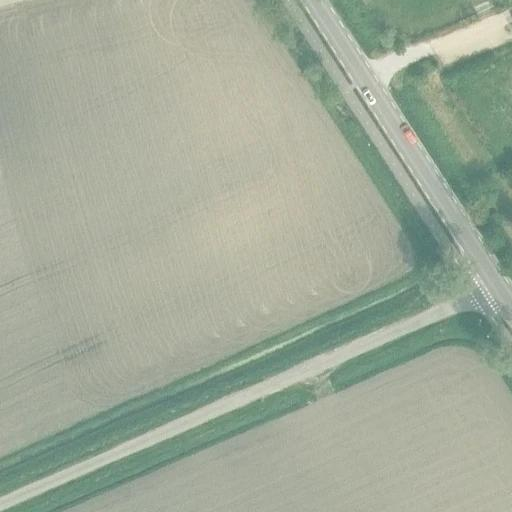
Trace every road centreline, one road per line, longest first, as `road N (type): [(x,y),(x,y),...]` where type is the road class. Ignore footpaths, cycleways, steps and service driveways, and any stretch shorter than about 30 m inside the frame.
road 1 (unclassified): [(0,502),(497,287)]
road 2 (tertiary): [(497,287),(312,0)]
